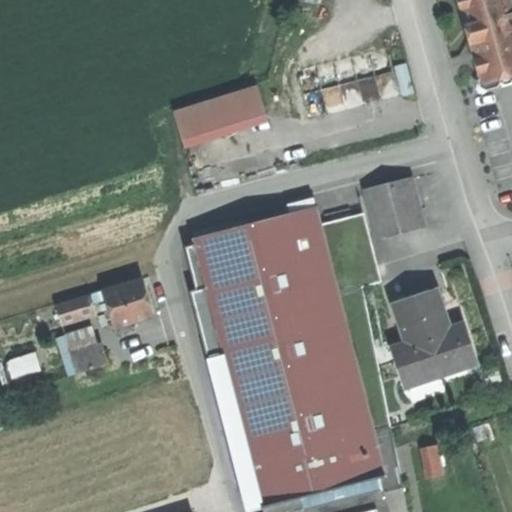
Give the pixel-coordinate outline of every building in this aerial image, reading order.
[(511,75),(511,13),(508,0),(456,0),(467,35),(478,41),(484,61),(478,70),(480,79),(491,82),(509,76),(511,75)] [(172,109),(180,137),(262,114),(254,86),(172,109)] [(363,189),(375,237),(424,225),(418,202),(412,177),(363,189)] [(191,290),(245,510),(254,508),(255,511),(406,511),(359,286),(381,281),(363,213),(321,223),(316,206),(192,237),(193,243),(184,245),(195,290),(191,290)] [(105,289),(115,324),(135,319),(151,314),(141,278),(105,289)] [(394,307),(407,347),(450,333),(445,318),(437,293),(394,307)] [(56,303),(60,317),(94,308),(90,294),(56,303)] [(54,336),(60,356),(71,353),(93,347),(87,326),(54,336)] [(407,347),(394,351),(403,379),(451,363),(453,371),(476,363),(464,328),(450,333),(407,347)] [(71,353),(77,372),(105,363),(100,345),(93,347),(71,353)] [(15,378),(45,369),(39,350),(9,359),(15,378)] [(66,375),(77,372),(71,353),(60,356),(66,375)]
